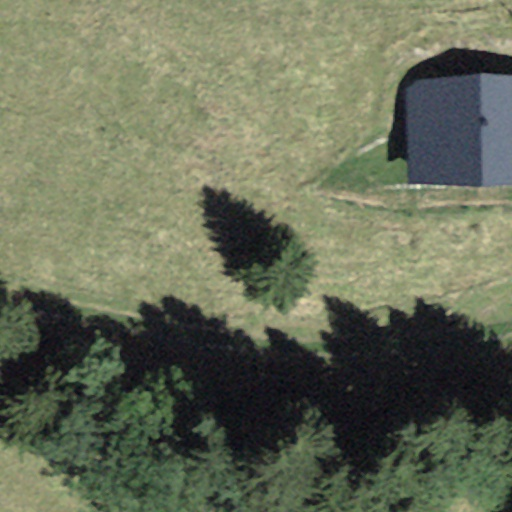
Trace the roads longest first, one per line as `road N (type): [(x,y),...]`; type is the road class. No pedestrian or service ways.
road 1 (track): [(0,294),(250,343),(362,347),(511,327)]
road 2 (track): [(0,420),(192,511)]
